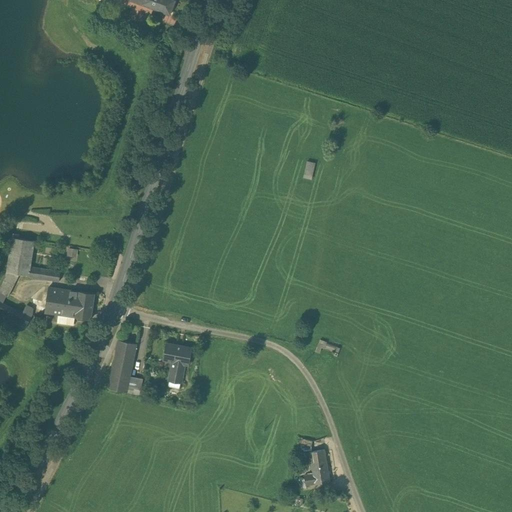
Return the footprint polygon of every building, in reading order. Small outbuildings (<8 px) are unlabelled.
[(135,0),(170,15),(176,0),(135,0)] [(304,177),(312,179),(315,162),(307,160),(304,177)] [(31,266),(35,241),(13,237),(7,272),(20,274),(29,276),(31,266)] [(59,280),(60,270),(31,266),(29,276),(59,280)] [(20,274),(7,272),(0,286),(0,300),(4,303),(20,274)] [(68,315),(75,316),(78,290),(49,286),(46,312),(59,314),(68,315)] [(75,316),(91,319),(94,293),(78,290),(75,316)] [(4,303),(0,300),(0,315),(24,328),(30,317),(23,313),(4,303)] [(23,313),(30,317),(34,308),(26,305),(23,313)] [(68,315),(59,314),(58,322),(67,323),(68,315)] [(340,348),(320,339),(316,349),(336,357),(340,348)] [(137,344),(118,340),(109,387),(127,391),(130,375),(137,344)] [(191,348),(167,344),(164,360),(173,361),(188,364),(191,348)] [(188,364),(173,361),(169,379),(184,382),(188,364)] [(130,375),(127,391),(138,394),(142,377),(130,375)] [(203,391),(195,390),(194,403),(202,403),(203,391)] [(330,481),(324,449),(309,452),(311,462),(313,473),(315,484),(330,481)] [(311,462),(309,452),(300,454),(302,463),(311,462)] [(306,486),(315,484),(313,473),(304,475),(306,486)]
